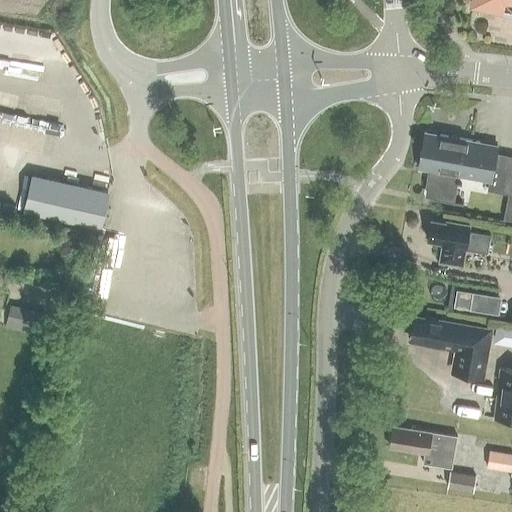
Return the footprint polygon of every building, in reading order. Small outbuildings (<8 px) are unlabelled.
[(511,7),(511,0),(471,0),(471,5),(496,10),(495,14),(496,14),(497,9),(501,10),(510,7),(511,7)] [(488,191),(511,195),(511,158),(496,156),(498,146),(425,132),(418,168),(428,170),(425,188),(426,189),(427,186),(438,188),(436,199),(432,198),(432,199),(463,205),(463,204),(453,202),(456,185),(461,186),(462,185),(453,183),(454,175),(490,182),(488,191)] [(107,192),(34,175),(25,210),(99,227),(107,192)] [(446,223),(431,221),(428,241),(443,244),(440,261),(463,265),(466,249),(487,253),(491,236),(469,232),(470,226),(447,221),(446,223)] [(457,289),(454,305),(496,312),(499,296),(457,289)] [(15,332),(21,311),(9,308),(3,329),(15,332)] [(425,342),(425,343),(457,349),(454,367),(483,372),(490,330),(429,319),(429,321),(414,318),(410,339),(425,342)] [(511,368),(500,367),(493,419),(511,421),(511,368)] [(431,432),(410,428),(410,430),(393,427),(390,446),(411,450),(413,452),(424,454),(423,463),(452,469),(457,437),(431,432)] [(511,464),(511,453),(490,450),(487,464),(511,468),(511,464)] [(476,477),(450,473),(448,488),(473,492),(476,477)]
